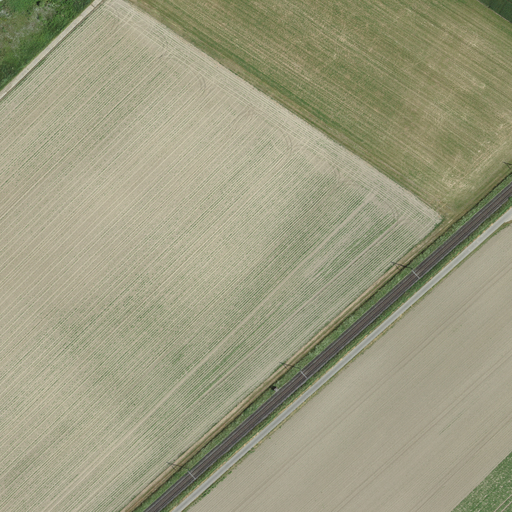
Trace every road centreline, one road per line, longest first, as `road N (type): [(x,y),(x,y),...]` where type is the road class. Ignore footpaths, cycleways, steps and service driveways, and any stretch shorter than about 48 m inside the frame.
road 1 (track): [(511,211),(176,511)]
road 2 (track): [(0,96),(99,0)]
